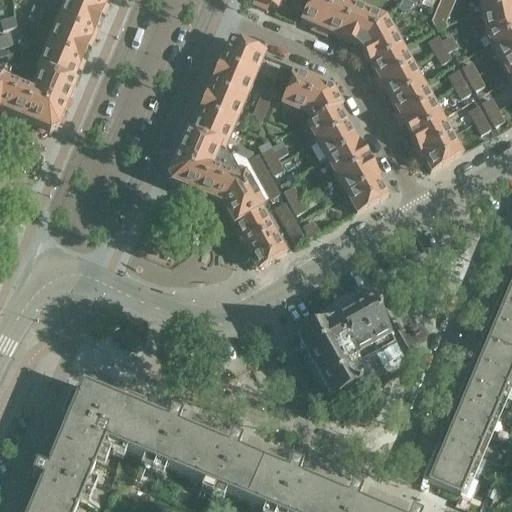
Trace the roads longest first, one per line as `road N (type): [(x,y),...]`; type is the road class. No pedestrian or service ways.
road 1 (residential): [(449,200),(479,260),(397,463),(374,472),(151,379),(175,318)]
road 2 (residential): [(143,0),(49,224),(54,281)]
road 3 (residential): [(220,16),(337,69),(421,216)]
road 4 (residential): [(91,279),(206,11)]
road 5 (tertiary): [(175,318),(234,319),(421,216)]
road 6 (residential): [(1,511),(49,400),(0,378)]
